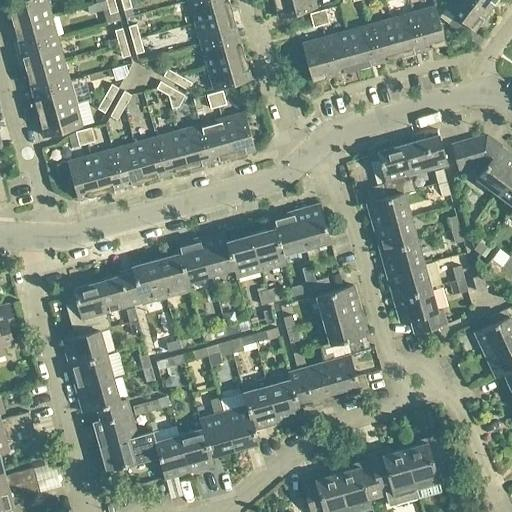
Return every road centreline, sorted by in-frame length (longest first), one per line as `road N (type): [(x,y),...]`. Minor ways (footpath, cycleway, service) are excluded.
road 1 (residential): [(99,511),(28,256),(36,236)]
road 2 (residential): [(36,236),(82,234),(280,178),(299,158)]
road 3 (residential): [(419,388),(391,371),(353,221),(299,158)]
road 4 (residential): [(419,388),(297,447),(243,493),(201,511)]
road 5 (residential): [(299,158),(333,130),(488,88)]
road 6 (residential): [(36,236),(47,207),(0,66)]
road 7 (residential): [(299,158),(243,0)]
road 8 (residential): [(501,511),(443,401),(419,388)]
